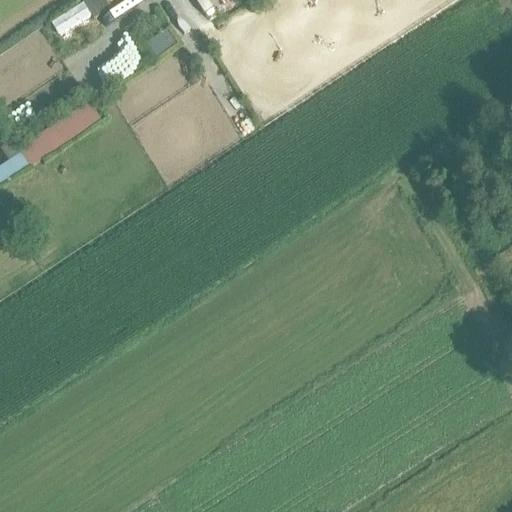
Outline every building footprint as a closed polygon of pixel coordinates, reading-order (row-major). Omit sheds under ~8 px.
[(133,0),(118,10),(124,19),(155,0),(133,0)] [(62,37),(96,18),(88,4),(54,23),(62,37)] [(156,60),(176,46),(167,33),(147,47),(156,60)] [(136,39),(118,48),(127,66),(145,57),(136,39)] [(42,103),(15,111),(20,129),(47,121),(42,103)] [(0,151),(8,164),(0,169),(0,188),(100,123),(88,105),(19,152),(13,142),(0,150),(0,151)] [(511,136),(504,124),(434,169),(440,178),(451,171),(454,176),(511,139),(511,136)]
